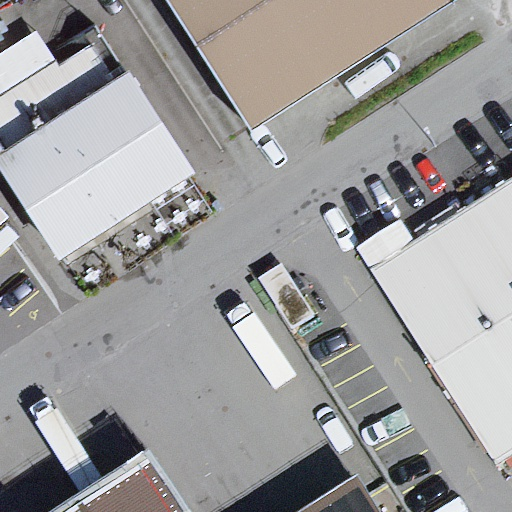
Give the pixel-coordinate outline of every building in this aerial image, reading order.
[(150,0),(234,129),(433,0),(150,0)] [(0,171),(58,255),(166,181),(97,81),(0,146),(0,171)] [(511,457),(511,192),(374,279),(494,469),(511,457)] [(158,511),(144,487),(101,511),(158,511)] [(357,511),(347,495),(319,511),(357,511)]
